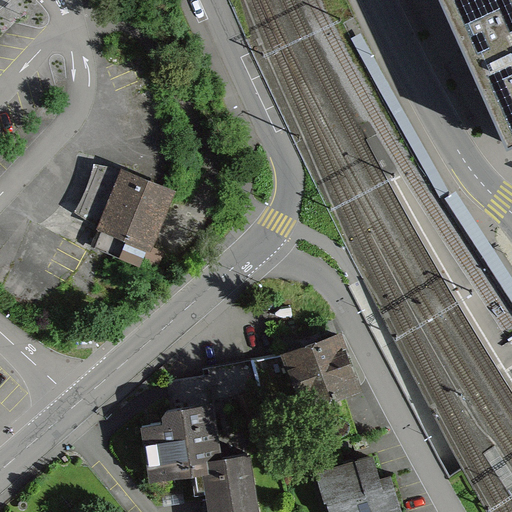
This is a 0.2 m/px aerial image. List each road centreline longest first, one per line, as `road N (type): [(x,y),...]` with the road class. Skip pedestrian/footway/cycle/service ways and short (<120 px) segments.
road 1 (residential): [(456,511),(342,302),(320,279),(263,248)]
road 2 (residential): [(263,248),(284,226),(293,189),(217,0)]
road 3 (unclassified): [(380,0),(448,134),(475,177),(511,212)]
road 4 (residential): [(80,406),(263,248)]
road 5 (residential): [(0,196),(76,110),(82,71),(70,16)]
